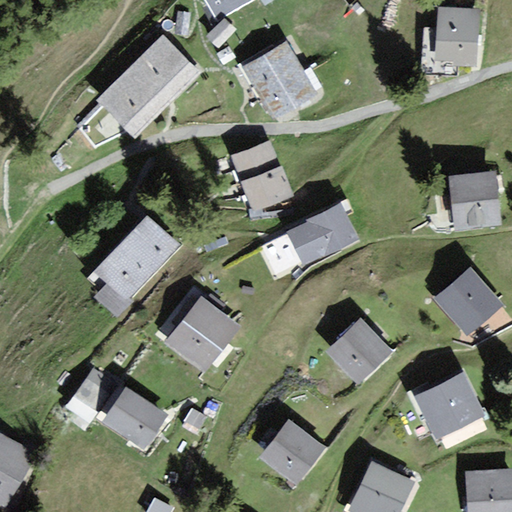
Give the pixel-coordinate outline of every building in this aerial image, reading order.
[(482,65),(485,12),(439,10),(437,62),(482,65)] [(135,139),(201,71),(163,34),(96,102),(135,139)] [(317,90),(288,39),(243,64),(272,116),(317,90)] [(255,213),(296,197),(273,140),(232,156),(255,213)] [(501,227),(493,171),(446,178),(454,234),(501,227)] [(299,268),(361,240),(345,203),(283,230),(299,268)] [(133,300),(181,243),(145,213),(97,269),(133,300)] [(468,341),(504,308),(469,269),(433,302),(468,341)] [(202,377),(239,327),(197,297),(161,347),(202,377)] [(360,389),(393,352),(357,320),(324,357),(360,389)] [(90,423),(116,384),(94,369),(68,408),(90,423)] [(432,442),(482,418),(460,373),(411,396),(432,442)] [(152,454),(174,419),(123,387),(101,421),(152,454)] [(300,489),(327,451),(286,423),(260,461),(300,489)] [(0,505),(7,509),(36,453),(0,434),(0,505)] [(398,511),(412,480),(369,461),(346,511),(398,511)] [(511,511),(511,495),(510,470),(459,473),(460,511),(511,511)]
